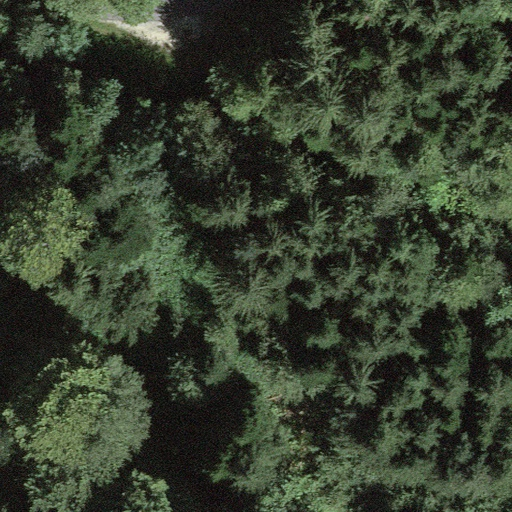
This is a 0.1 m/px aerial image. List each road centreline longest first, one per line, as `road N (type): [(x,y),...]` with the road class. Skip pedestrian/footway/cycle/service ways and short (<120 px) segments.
road 1 (track): [(511,210),(298,156),(151,47)]
road 2 (track): [(75,0),(151,47),(214,0)]
